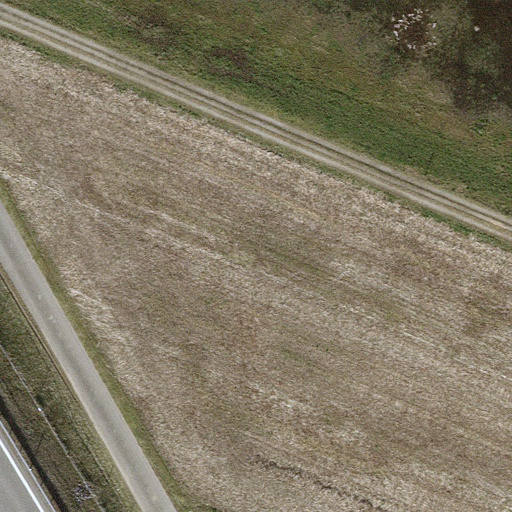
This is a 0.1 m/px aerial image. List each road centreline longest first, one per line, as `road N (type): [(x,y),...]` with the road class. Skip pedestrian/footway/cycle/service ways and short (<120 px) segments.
road 1 (track): [(0,10),(511,229)]
road 2 (track): [(163,511),(0,220)]
